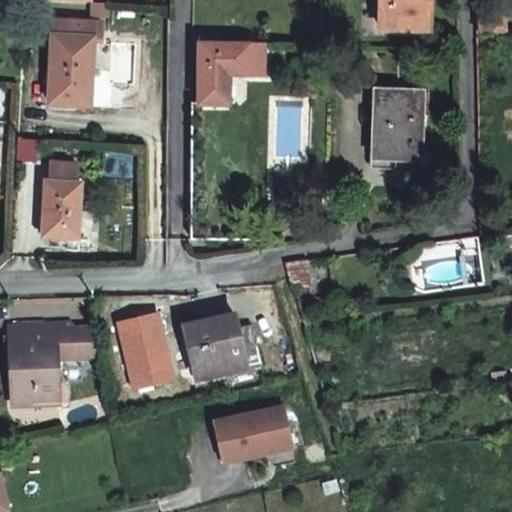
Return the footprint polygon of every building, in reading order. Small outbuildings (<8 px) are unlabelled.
[(382,0),(382,10),(382,34),(430,36),(430,10),(430,0),(382,0)] [(161,4),(154,5),(154,8),(153,19),(162,19),(161,4)] [(485,35),(503,33),(502,18),(484,20),(485,35)] [(43,105),(84,108),(88,42),(96,42),(97,26),(48,22),(43,105)] [(243,33),(244,40),(246,40),(261,38),(260,32),(246,33),(243,33)] [(245,69),(265,68),(263,53),(261,38),(246,40),(244,40),(199,44),(204,103),(195,104),(208,239),(242,236),(258,236),(254,179),(248,100),(244,100),(228,101),(227,93),(225,71),(245,69)] [(422,95),(422,89),(379,87),(376,160),(420,162),(422,95)] [(305,95),(280,98),(285,148),(310,145),(305,95)] [(49,186),(43,186),(40,242),(77,245),(80,188),(74,187),(75,170),(50,169),(49,186)] [(311,258),(283,262),(290,286),(320,283),(311,258)] [(117,296),(100,299),(107,334),(124,330),(117,296)] [(190,348),(199,379),(258,364),(246,320),(230,324),(228,315),(179,327),(184,351),(190,348)] [(79,358),(77,346),(65,324),(2,325),(3,400),(3,405),(53,403),(51,359),(79,358)] [(77,346),(79,358),(93,358),(86,324),(65,324),(77,346)] [(199,379),(190,348),(184,351),(191,382),(199,379)] [(87,404),(53,410),(56,427),(91,422),(87,404)] [(277,406),(205,420),(208,431),(278,415),(277,406)] [(208,431),(215,464),(285,449),(278,415),(208,431)]
